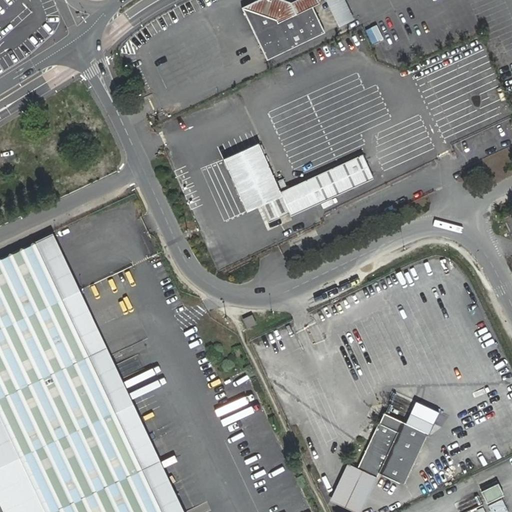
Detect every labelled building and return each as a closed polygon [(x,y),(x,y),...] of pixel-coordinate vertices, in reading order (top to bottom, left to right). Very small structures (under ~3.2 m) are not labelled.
[(325,32),(313,7),(319,3),(317,0),(293,0),(291,1),(287,0),(255,0),(241,7),(266,60),(325,32)] [(354,19),(345,0),(326,0),(339,26),(354,19)] [(281,191),(258,142),(223,159),(247,211),(261,205),(268,222),(289,213),(291,217),(374,179),(363,154),(281,191)] [(0,259),(0,507),(2,511),(181,511),(51,236),(0,259)] [(356,470),(376,480),(378,476),(405,489),(431,434),(384,412),(356,470)] [(361,511),(366,502),(376,480),(356,470),(352,469),(348,467),(333,498),(361,511)]
